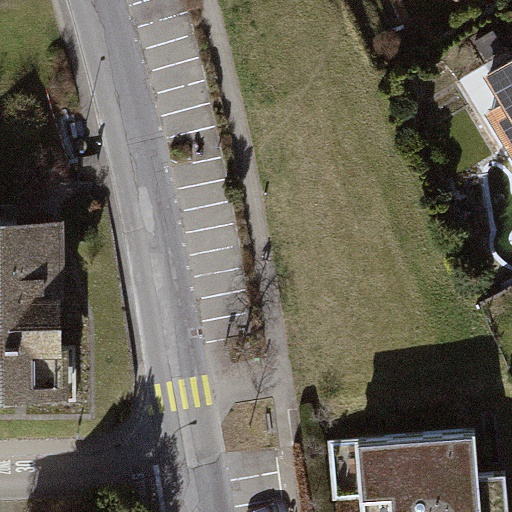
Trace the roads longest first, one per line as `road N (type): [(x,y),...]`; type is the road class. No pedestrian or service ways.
road 1 (residential): [(96,0),(160,247),(196,466)]
road 2 (residential): [(196,466),(0,469)]
